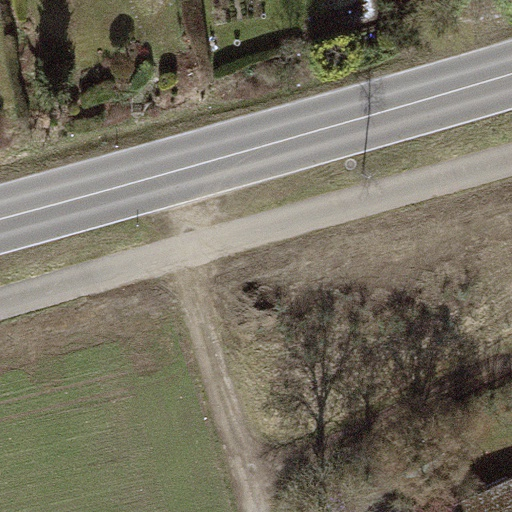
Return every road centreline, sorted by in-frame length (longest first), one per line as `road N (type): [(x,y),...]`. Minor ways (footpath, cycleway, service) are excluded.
road 1 (secondary): [(0,219),(511,74)]
road 2 (track): [(266,511),(193,274),(185,169)]
